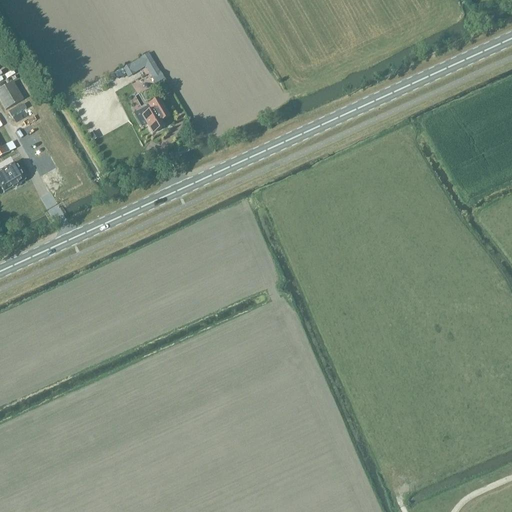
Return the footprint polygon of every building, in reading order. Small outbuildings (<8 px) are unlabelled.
[(149,54),(123,70),(128,78),(135,74),(133,71),(146,63),(154,76),(151,78),(155,85),(164,80),(149,54)] [(0,90),(0,101),(6,110),(23,100),(12,83),(0,90)] [(152,111),(142,117),(152,134),(165,127),(162,122),(170,117),(159,100),(149,106),(152,111)] [(0,158),(9,153),(5,146),(0,149),(0,158)] [(0,188),(1,188),(4,192),(3,192),(4,193),(5,193),(12,188),(12,189),(13,188),(16,186),(17,186),(17,185),(24,181),(25,181),(25,180),(24,180),(24,179),(26,177),(21,168),(18,170),(15,163),(0,172),(0,188)]
